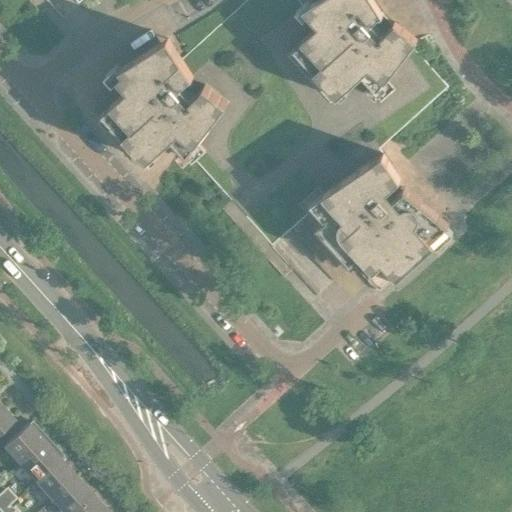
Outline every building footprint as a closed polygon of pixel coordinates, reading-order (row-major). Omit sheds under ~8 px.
[(45,0),(62,18),(63,16),(48,0),(75,0),(78,3),(81,0),(45,0)] [(298,0),(244,0),(178,60),(168,36),(121,66),(119,67),(121,73),(117,76),(128,87),(95,116),(140,165),(172,136),(181,146),(177,150),(190,165),(195,161),(230,200),(270,244),(307,214),(375,289),(394,272),(397,276),(435,242),(431,238),(447,224),(449,222),(404,185),(401,188),(395,181),(400,178),(380,148),(448,86),(433,69),(421,46),(417,39),(394,21),(392,24),(382,13),(374,0),(315,0),(308,5),(312,10),(309,12),(298,0)] [(0,429),(14,417),(0,401),(0,429)] [(28,421),(2,445),(18,463),(44,439),(38,432),(41,429),(32,420),(29,423),(28,421)] [(51,446),(44,439),(18,463),(34,481),(61,457),(60,456),(62,453),(54,444),(51,446)] [(77,475),(61,457),(34,481),(50,499),(77,475)] [(62,511),(71,511),(93,493),(77,475),(50,499),(62,511)] [(107,511),(109,510),(93,493),(71,511),(107,511)]
